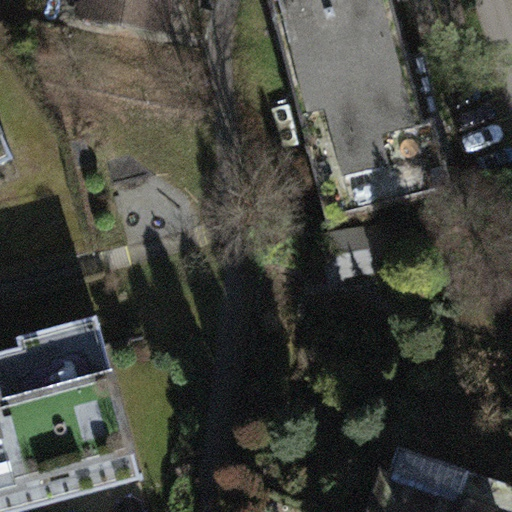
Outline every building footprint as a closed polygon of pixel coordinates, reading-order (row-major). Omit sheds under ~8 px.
[(72,0),(71,7),(162,23),(165,0),(72,0)] [(427,122),(395,0),(285,0),(324,149),(427,122)] [(0,156),(17,149),(0,111),(0,156)] [(0,511),(14,511),(143,475),(87,284),(0,309),(0,511)] [(510,511),(511,509),(511,499),(385,453),(363,511),(510,511)]
